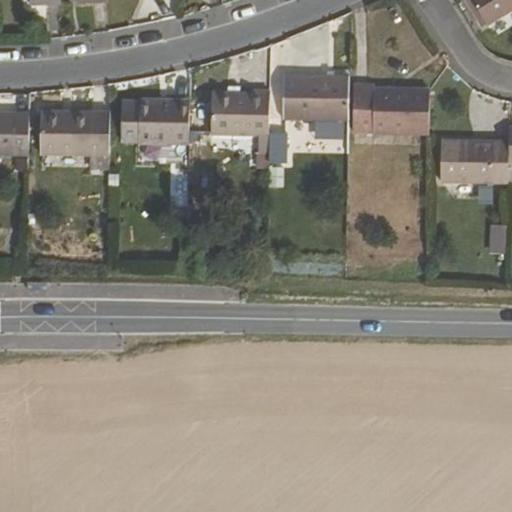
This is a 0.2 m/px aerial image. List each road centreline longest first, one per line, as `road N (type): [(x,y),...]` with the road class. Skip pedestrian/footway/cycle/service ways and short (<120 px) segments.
road 1 (tertiary): [(511,324),(0,317)]
road 2 (residential): [(328,0),(249,32),(129,64),(0,74)]
